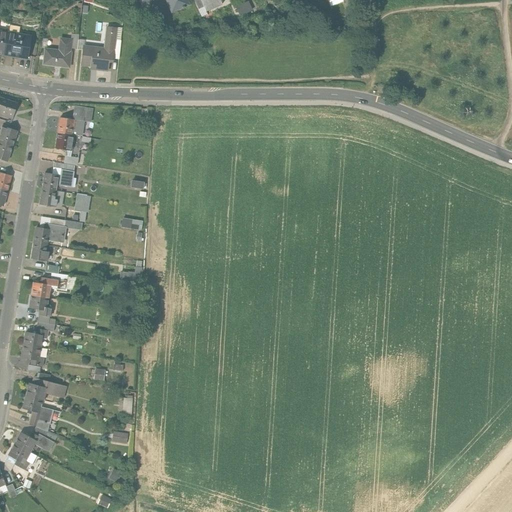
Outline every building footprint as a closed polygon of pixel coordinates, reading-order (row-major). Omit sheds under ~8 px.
[(138,0),(141,5),(151,0),(165,0),(171,12),(188,4),(186,0),(138,0)] [(199,0),(192,0),(201,19),(207,17),(205,12),(199,0)] [(199,0),(205,12),(220,5),(218,1),(220,0),(199,0)] [(290,6),(287,0),(281,0),(277,2),(281,10),(290,6)] [(251,9),(247,1),(239,4),(240,7),(236,9),(238,14),(251,9)] [(82,51),(80,66),(90,67),(89,70),(107,72),(108,63),(112,63),(112,59),(114,40),(116,27),(106,26),(103,48),(82,46),(82,51)] [(4,56),(28,59),(31,35),(8,32),(4,56)] [(71,39),(70,48),(77,49),(78,41),(79,34),(72,33),(71,39)] [(45,49),(43,66),(68,69),(70,48),(71,39),(60,38),(58,51),(45,49)] [(120,41),(114,40),(112,59),(118,60),(120,41)] [(0,96),(0,114),(12,118),(17,102),(0,96)] [(73,106),(71,120),(74,121),(83,122),(90,123),(92,108),(73,106)] [(59,118),(57,133),(72,135),(74,121),(71,120),(59,118)] [(83,122),(74,121),(72,135),(81,137),(83,122)] [(0,133),(2,134),(0,140),(0,142),(11,146),(16,132),(0,126),(0,133)] [(70,150),(72,135),(57,133),(54,148),(70,150)] [(0,158),(6,161),(11,146),(0,142),(0,158)] [(64,157),(63,164),(74,166),(76,166),(76,165),(82,166),(84,155),(77,154),(76,159),(64,157)] [(73,172),(74,166),(63,164),(54,162),(53,169),(73,172)] [(70,188),(73,172),(53,169),(52,175),(57,176),(55,185),(70,188)] [(0,189),(6,191),(10,176),(0,173),(0,189)] [(54,192),(55,185),(57,176),(52,175),(44,174),(41,190),(54,192)] [(131,179),(130,186),(145,189),(146,184),(143,183),(143,181),(131,179)] [(63,193),(54,192),(41,190),(39,204),(60,207),(63,193)] [(90,196),(76,194),(74,210),(81,211),(86,212),(87,212),(90,196)] [(44,223),(49,224),(50,218),(40,216),(39,227),(43,227),(44,223)] [(82,223),(50,218),(49,224),(64,226),(81,229),(82,223)] [(142,222),(122,218),(121,224),(129,225),(128,229),(140,231),(142,222)] [(44,223),(43,227),(48,228),(47,240),(62,243),(64,226),(49,224),(44,223)] [(36,226),(33,243),(46,245),(47,240),(48,228),(43,227),(39,227),(36,226)] [(45,250),(46,245),(33,243),(30,258),(46,261),(48,250),(45,250)] [(125,261),(121,260),(118,281),(139,284),(142,267),(124,265),(125,261)] [(58,266),(45,264),(44,271),(51,272),(57,273),(58,266)] [(68,275),(57,273),(51,272),(50,278),(57,279),(67,281),(68,275)] [(56,285),(57,279),(50,278),(40,277),(39,282),(49,284),(56,285)] [(66,291),(67,281),(57,279),(56,285),(55,289),(66,291)] [(33,281),(30,295),(47,298),(49,284),(39,282),(33,281)] [(28,308),(39,310),(45,311),(46,306),(47,298),(30,295),(28,308)] [(51,307),(46,306),(45,311),(39,310),(38,315),(49,317),(51,307)] [(38,315),(36,322),(54,325),(55,320),(49,319),(49,317),(38,315)] [(53,332),(54,325),(36,322),(35,329),(47,331),(53,332)] [(35,329),(35,333),(42,334),(41,338),(46,339),(47,331),(35,329)] [(25,331),(22,345),(39,348),(41,338),(42,334),(35,333),(25,331)] [(38,357),(39,348),(22,345),(20,357),(31,359),(37,360),(38,357)] [(43,358),(38,357),(37,360),(31,359),(30,365),(41,366),(43,358)] [(28,365),(27,371),(38,373),(40,367),(28,365)] [(105,370),(95,368),(93,378),(103,380),(105,370)] [(32,378),(30,384),(44,388),(43,393),(63,398),(66,386),(32,378)] [(28,383),(24,396),(41,400),(43,393),(44,388),(30,384),(28,383)] [(122,414),(131,415),(132,396),(126,395),(126,398),(123,397),(123,400),(119,400),(119,411),(122,412),(122,414)] [(39,406),(41,400),(24,396),(21,408),(32,411),(37,413),(39,406)] [(52,410),(39,406),(37,413),(32,411),(28,424),(34,427),(36,420),(49,423),(52,410)] [(47,431),(49,423),(36,420),(34,427),(35,427),(47,431)] [(31,432),(33,433),(37,436),(39,434),(44,437),(47,431),(35,427),(31,432)] [(19,431),(13,443),(29,452),(33,443),(35,440),(30,438),(19,431)] [(127,434),(113,431),(111,441),(126,443),(127,434)] [(53,442),(44,437),(39,434),(37,436),(35,440),(33,443),(48,451),(53,442)] [(24,460),(29,452),(13,443),(7,454),(16,459),(22,463),(24,460)] [(28,462),(24,460),(22,463),(16,459),(13,464),(24,470),(28,462)] [(113,469),(108,478),(116,481),(120,473),(113,469)] [(15,493),(12,484),(5,486),(9,496),(15,493)] [(101,495),(97,504),(107,507),(110,498),(101,495)]
